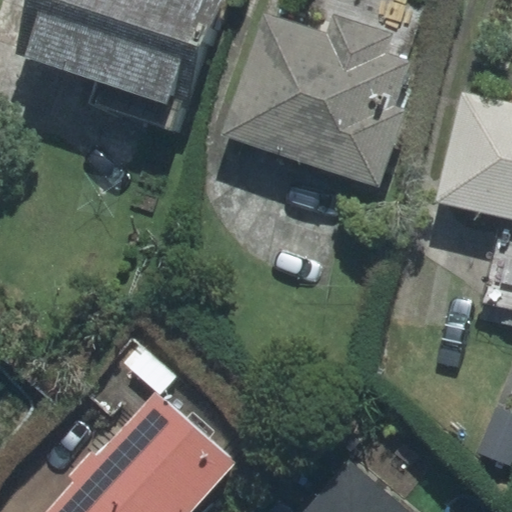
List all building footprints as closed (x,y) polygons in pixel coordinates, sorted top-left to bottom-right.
[(242,0),(65,0),(49,52),(211,100),(224,62),(242,0)] [(349,20),(346,32),(281,10),(240,136),(399,188),(426,109),(419,106),(434,61),(408,52),(412,40),(349,20)] [(457,205),(511,216),(511,228),(496,305),(511,308),(511,98),(478,92),(457,205)] [(170,393),(130,440),(121,433),(81,482),(89,488),(69,511),(211,511),(253,463),(170,393)] [(325,511),(438,511),(372,457),(325,511)]
